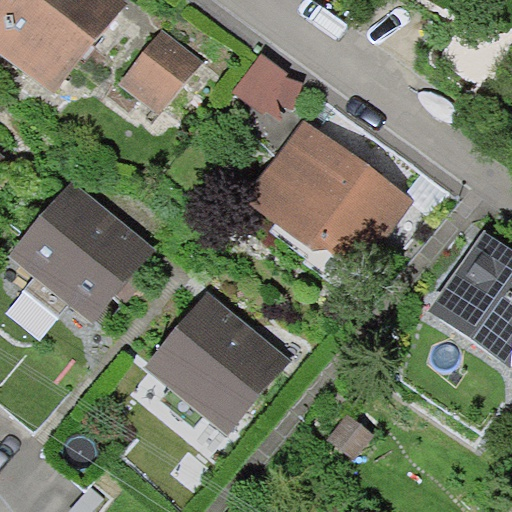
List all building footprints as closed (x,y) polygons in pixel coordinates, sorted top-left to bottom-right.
[(124,1),(123,0),(0,0),(0,50),(49,91),(124,1)] [(410,196),(301,117),(244,195),(353,274),(410,196)] [(0,190),(12,176),(0,165),(0,190)] [(162,271),(76,201),(22,268),(108,337),(162,271)] [(511,264),(491,249),(435,324),(511,381),(511,264)] [(293,380),(206,311),(150,383),(237,451),(293,380)]
